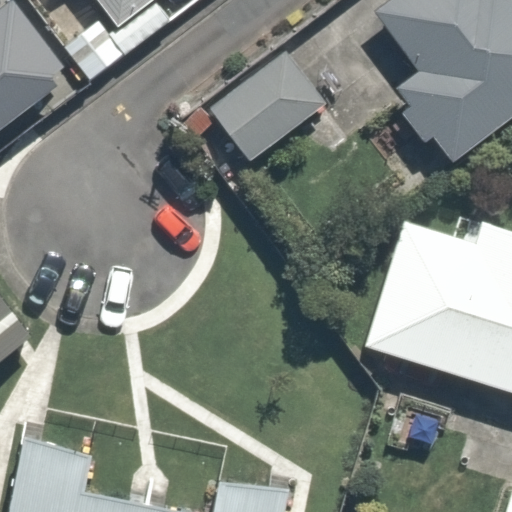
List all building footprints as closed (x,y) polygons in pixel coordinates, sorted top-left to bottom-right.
[(16,0),(11,0),(0,8),(0,124),(59,79),(52,70),(63,62),(16,0)] [(94,0),(109,19),(134,0),(94,0)] [(511,0),(386,0),(369,15),(400,52),(371,76),(439,156),(511,94),(511,0)] [(276,51),(198,99),(236,161),(314,113),(276,51)] [(511,390),(511,219),(470,205),(462,227),(393,203),(347,333),(511,390)] [(0,299),(0,348),(24,328),(0,299)] [(292,511),(297,490),(203,471),(194,511),(69,488),(76,447),(5,433),(0,459),(0,511),(292,511)] [(511,511),(511,473),(501,470),(487,511),(511,511)]
